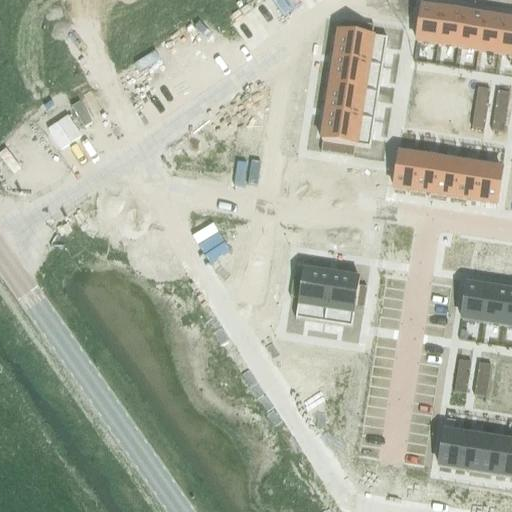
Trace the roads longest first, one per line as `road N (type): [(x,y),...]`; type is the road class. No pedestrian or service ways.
road 1 (tertiary): [(0,256),(178,511)]
road 2 (residential): [(511,235),(296,201)]
road 3 (residential): [(218,188),(224,153),(247,140),(269,154),(296,201)]
